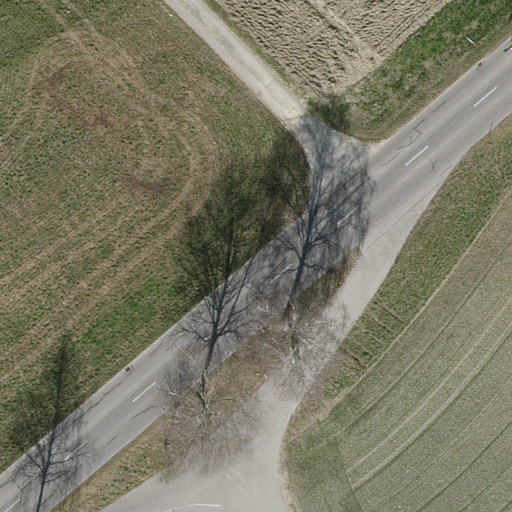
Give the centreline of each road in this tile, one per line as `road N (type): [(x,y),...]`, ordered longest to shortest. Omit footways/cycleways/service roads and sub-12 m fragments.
road 1 (tertiary): [(511,81),(8,511)]
road 2 (track): [(189,0),(375,200)]
